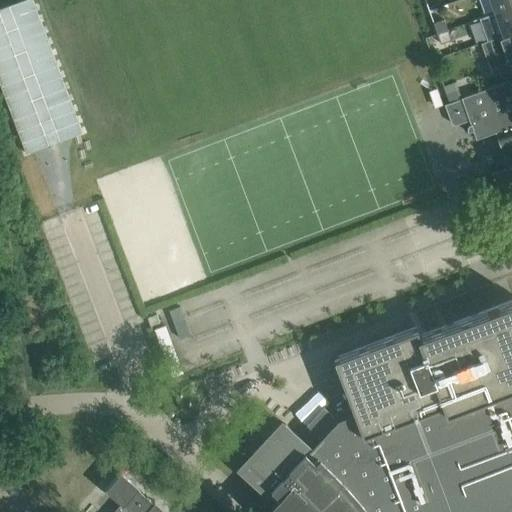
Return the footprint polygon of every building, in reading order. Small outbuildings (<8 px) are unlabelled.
[(32,0),(24,0),(0,9),(0,85),(26,154),(83,133),(32,0)] [(511,6),(511,0),(490,0),(495,12),(511,6)] [(511,6),(495,12),(503,34),(503,35),(511,31),(511,6)] [(437,33),(447,29),(443,19),(433,22),(437,33)] [(447,29),(437,33),(441,42),(451,39),(447,29)] [(511,31),(503,35),(503,34),(499,35),(499,36),(481,42),(492,74),(511,66),(511,31)] [(469,119),(476,138),(495,132),(508,167),(492,173),(496,186),(511,179),(511,88),(509,80),(462,97),(444,103),(452,124),(469,119)] [(449,100),(461,97),(457,81),(445,84),(449,100)] [(511,511),(511,300),(420,335),(416,326),(334,358),(354,411),(337,417),(335,420),(324,409),(310,424),(307,422),(306,424),(320,436),(310,447),(284,423),(245,466),(242,469),(267,492),(271,488),(280,496),(271,506),(272,507),(276,511),(511,511)] [(167,511),(154,500),(153,501),(137,487),(138,486),(120,471),(105,489),(121,502),(112,511),(167,511)]
